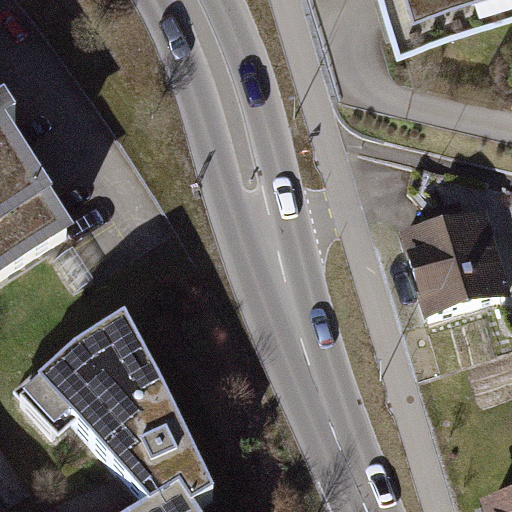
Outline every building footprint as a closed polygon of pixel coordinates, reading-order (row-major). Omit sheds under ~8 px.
[(511,0),(386,0),(397,37),(511,3),(511,0)] [(2,117),(0,113),(0,294),(84,241),(16,134),(28,127),(16,109),(2,117)] [(511,295),(490,222),(402,248),(427,332),(511,306),(511,295)] [(108,475),(134,504),(165,484),(178,503),(199,489),(108,316),(65,342),(23,383),(108,475)] [(0,448),(0,497),(9,511),(31,497),(0,448)] [(121,511),(183,511),(178,503),(165,484),(134,504),(121,511)]
